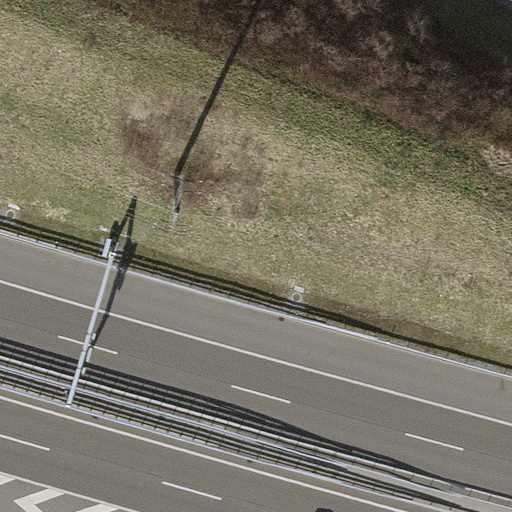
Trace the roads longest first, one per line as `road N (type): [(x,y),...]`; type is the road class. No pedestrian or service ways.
road 1 (motorway): [(511,462),(0,318)]
road 2 (motorway): [(0,434),(269,511)]
